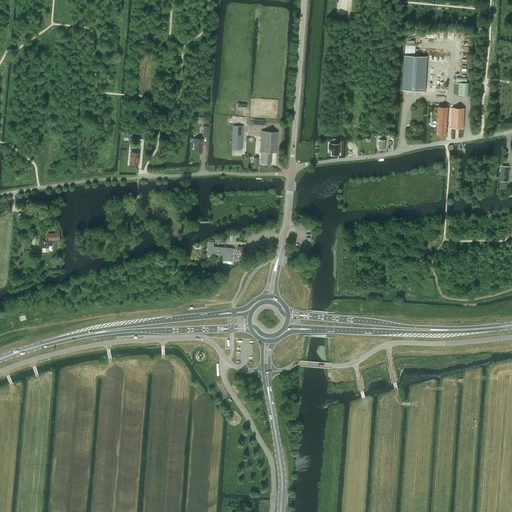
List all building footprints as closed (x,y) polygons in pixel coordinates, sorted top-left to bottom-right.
[(415,41),(407,40),(407,43),(406,43),(405,53),(415,53),(416,45),(418,45),(418,43),(415,43),(415,41)] [(426,92),(428,57),(405,55),(402,91),(426,92)] [(459,83),(458,94),(469,95),(470,84),(459,83)] [(448,107),(438,107),(436,135),(446,136),(448,107)] [(453,109),(452,129),(464,129),(464,109),(453,109)] [(264,127),(265,122),(264,122),(264,119),(255,119),(254,121),(253,126),(264,127)] [(230,141),(229,143),(232,143),(232,149),(242,150),(243,126),(233,125),(232,137),(232,141),(230,141)] [(261,131),(260,152),(261,152),(261,163),(270,164),(271,152),(276,152),(277,131),(261,131)] [(193,139),(192,143),(194,143),(194,149),(201,149),(202,139),(195,138),(195,139),(193,139)] [(329,151),(332,151),(332,154),(339,154),(339,147),(339,144),(333,143),(333,144),(329,144),(329,151)] [(130,152),(129,165),(138,165),(139,153),(130,152)] [(39,250),(39,251),(42,251),(42,252),(48,252),(48,247),(48,244),(51,244),(51,241),(52,241),(52,239),(59,240),(59,233),(57,225),(56,225),(55,224),(53,225),(53,226),(53,227),(56,233),(51,233),(48,233),(48,235),(45,239),(46,240),(39,240),(39,250)] [(213,253),(213,254),(222,255),(222,256),(222,260),(231,261),(232,248),(214,247),(213,253)]
